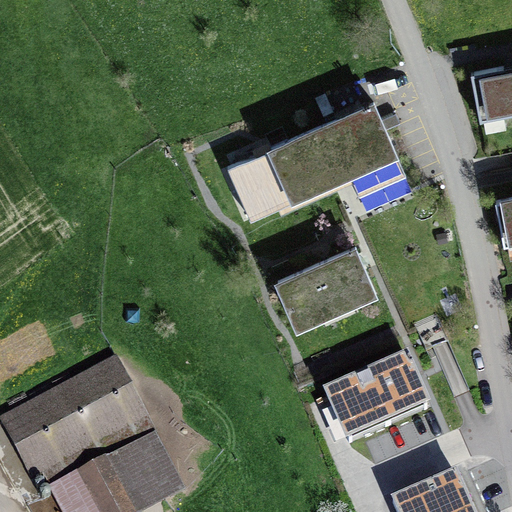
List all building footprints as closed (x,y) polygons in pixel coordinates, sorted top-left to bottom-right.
[(511,62),(469,71),(478,118),(511,111),(511,62)] [(374,102),(227,166),(251,219),(350,175),(359,194),(405,174),(396,155),(397,154),(385,129),(400,122),(396,112),(381,119),(374,102)] [(511,169),(491,175),(496,196),(511,191),(511,169)] [(511,196),(503,198),(511,243),(511,242),(511,196)] [(297,328),(376,295),(357,249),(277,282),(297,328)] [(43,470),(53,489),(156,435),(116,359),(2,419),(17,447),(16,447),(31,476),(43,470)] [(330,393),(349,437),(428,403),(409,359),(330,393)] [(139,511),(184,488),(156,435),(53,489),(65,511),(139,511)] [(469,511),(456,480),(393,506),(395,511),(469,511)]
